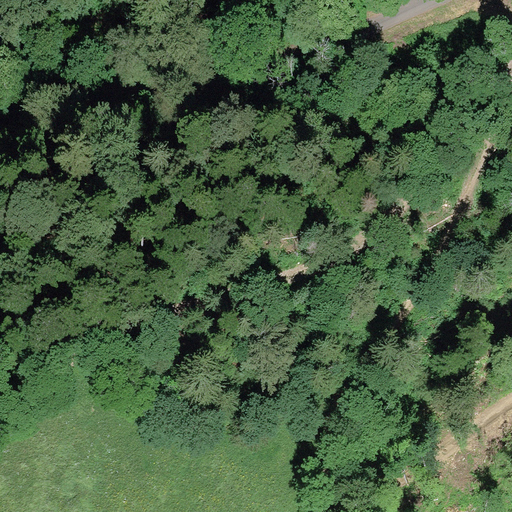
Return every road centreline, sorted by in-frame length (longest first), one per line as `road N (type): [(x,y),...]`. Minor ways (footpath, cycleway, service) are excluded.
road 1 (track): [(511,406),(367,503),(337,499),(329,460),(343,394),(391,335),(464,211),(496,122),(501,93),(483,112)]
road 2 (track): [(483,112),(378,229),(334,260),(137,327),(0,406)]
road 3 (unclassified): [(438,0),(240,78),(0,124)]
